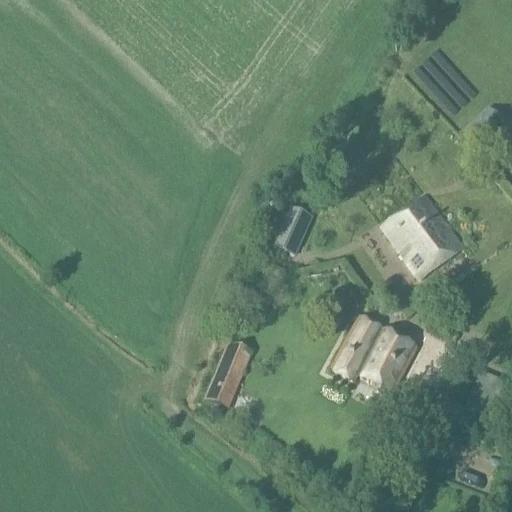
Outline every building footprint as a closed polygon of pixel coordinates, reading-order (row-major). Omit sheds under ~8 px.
[(502,126),(489,111),(464,134),(477,150),(502,126)] [(383,231),(418,282),(462,252),(426,201),(383,231)] [(274,251),(295,259),(311,221),(290,212),(274,251)] [(418,349),(359,317),(331,368),(355,381),(359,375),(394,393),(418,349)] [(202,403),(227,414),(252,354),(227,344),(202,403)] [(493,511),(496,495),(480,492),(476,511),(493,511)]
